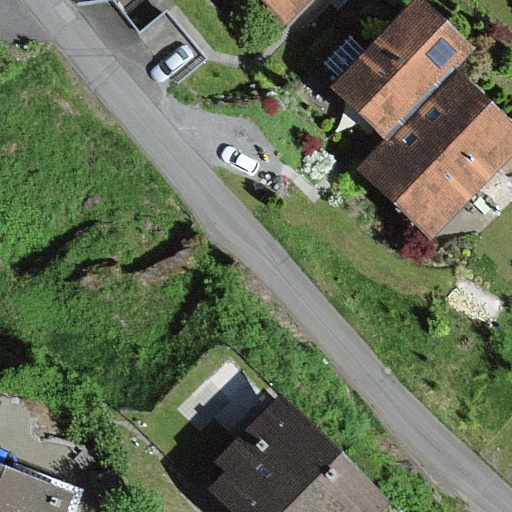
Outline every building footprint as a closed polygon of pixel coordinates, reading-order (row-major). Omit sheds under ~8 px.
[(310,0),(264,0),(288,23),(310,0)] [(482,42),(437,0),(415,0),(335,84),(389,135),(360,166),(437,239),(511,160),(511,111),(462,63),(482,42)] [(156,23),(139,35),(178,85),(205,62),(165,13),(156,23)] [(381,511),(395,499),(287,391),(218,460),(225,467),(210,481),(241,511),(381,511)] [(69,511),(79,489),(0,458),(0,511),(69,511)]
